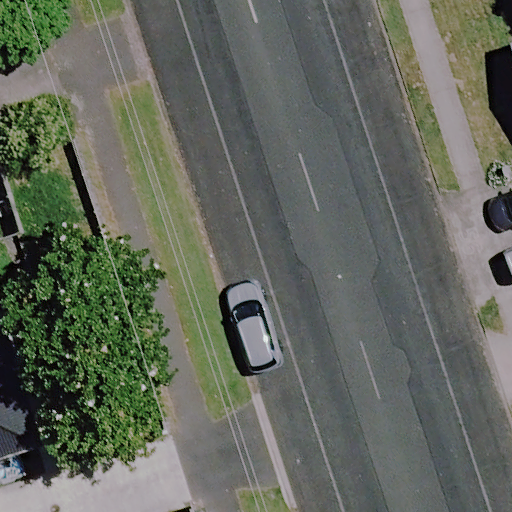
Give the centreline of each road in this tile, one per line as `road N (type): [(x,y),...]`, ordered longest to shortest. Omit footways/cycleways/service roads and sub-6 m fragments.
road 1 (residential): [(377,398),(250,0)]
road 2 (residential): [(377,398),(511,360)]
road 3 (residential): [(415,511),(377,398)]
